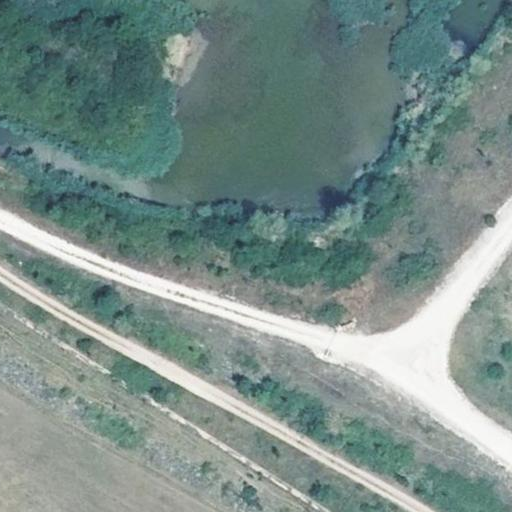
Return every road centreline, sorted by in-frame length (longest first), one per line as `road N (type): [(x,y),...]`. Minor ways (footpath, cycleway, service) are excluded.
road 1 (track): [(0,223),(149,288),(395,356),(511,446)]
road 2 (track): [(421,511),(0,276)]
road 3 (track): [(511,216),(395,356)]
